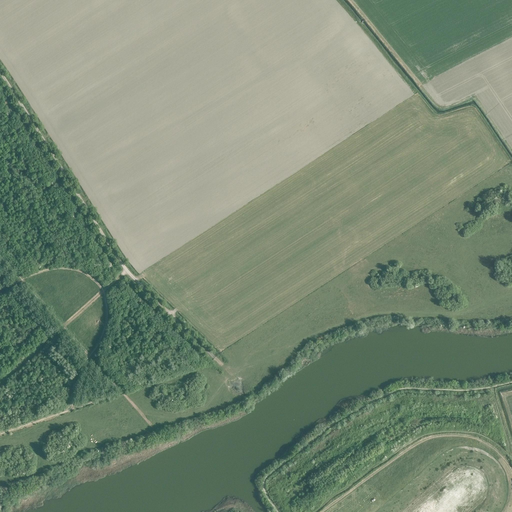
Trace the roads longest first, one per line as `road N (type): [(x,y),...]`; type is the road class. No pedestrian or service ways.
road 1 (track): [(123,393),(144,414),(182,414),(201,408),(229,371),(308,314),(393,299),(459,312),(511,292)]
road 2 (unclassified): [(214,358),(126,271),(0,73)]
